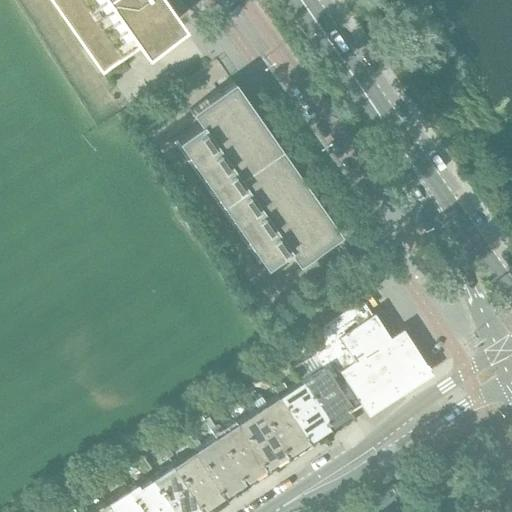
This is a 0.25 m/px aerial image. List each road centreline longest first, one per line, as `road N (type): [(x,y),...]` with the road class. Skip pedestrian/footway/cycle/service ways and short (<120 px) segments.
road 1 (residential): [(240,0),(395,212),(430,200)]
road 2 (secondary): [(297,0),(430,200)]
road 3 (residential): [(276,511),(401,432)]
road 4 (secondary): [(440,215),(500,348)]
road 5 (residential): [(500,348),(420,408),(401,432)]
road 6 (residential): [(401,432),(426,428),(511,373)]
